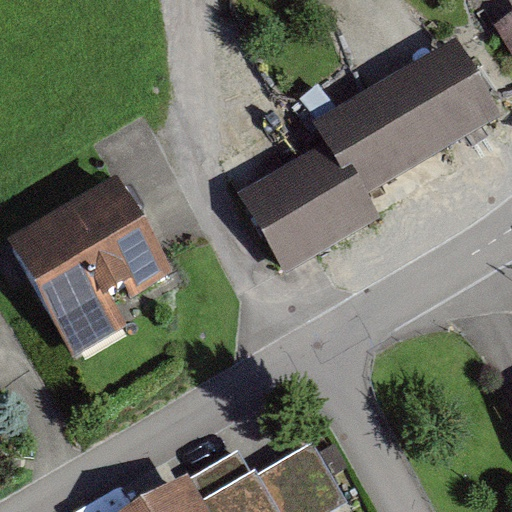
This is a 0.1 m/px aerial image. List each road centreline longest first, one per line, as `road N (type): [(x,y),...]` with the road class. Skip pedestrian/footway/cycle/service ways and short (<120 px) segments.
road 1 (unclassified): [(300,355),(206,194),(191,0)]
road 2 (residential): [(45,511),(300,355)]
road 3 (residential): [(300,355),(511,229)]
road 4 (residential): [(408,511),(344,392),(300,355)]
